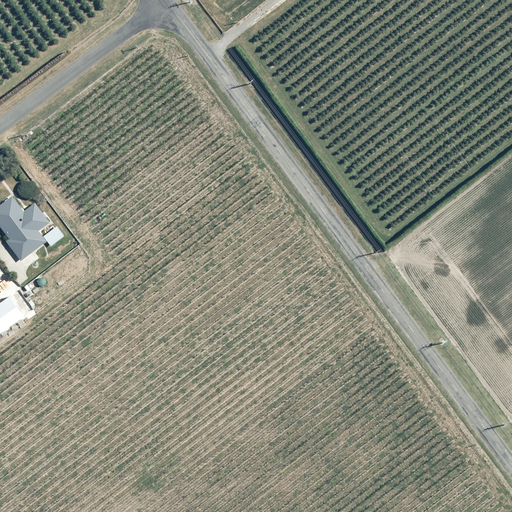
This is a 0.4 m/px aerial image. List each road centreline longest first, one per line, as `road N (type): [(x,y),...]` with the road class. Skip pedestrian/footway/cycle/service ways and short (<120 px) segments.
road 1 (tertiary): [(164,0),(511,468)]
road 2 (residential): [(164,0),(0,128)]
